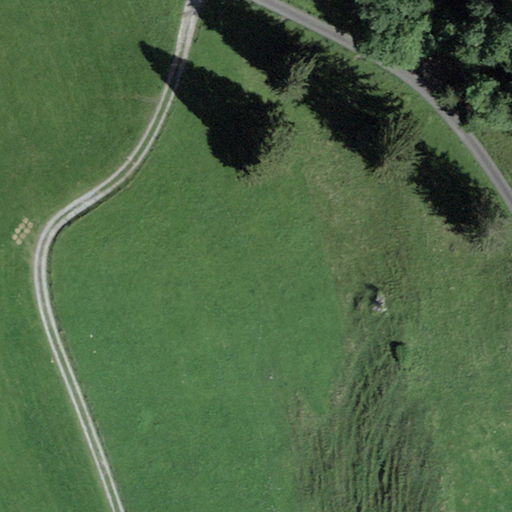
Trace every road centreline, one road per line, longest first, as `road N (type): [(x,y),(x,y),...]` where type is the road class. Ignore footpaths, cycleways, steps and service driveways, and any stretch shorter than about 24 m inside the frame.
road 1 (track): [(189,0),(142,148),(116,180),(50,227),(35,258),(38,296),(114,511)]
road 2 (track): [(261,0),(395,72),(446,118),(511,211)]
